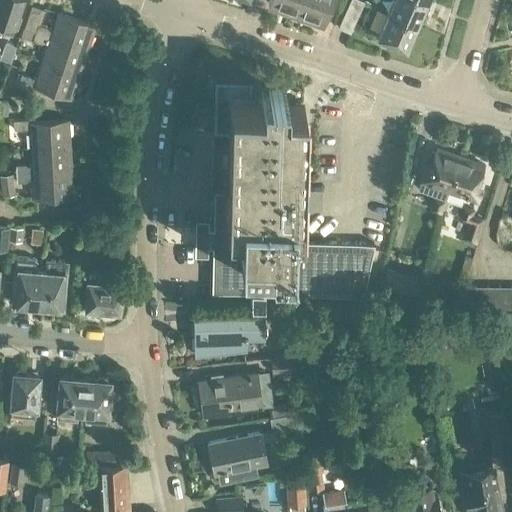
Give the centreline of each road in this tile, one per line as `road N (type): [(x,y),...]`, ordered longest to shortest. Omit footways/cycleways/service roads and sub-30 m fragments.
road 1 (residential): [(149,347),(151,170),(179,14)]
road 2 (residential): [(456,104),(179,14)]
road 3 (residential): [(175,511),(149,347)]
road 4 (residential): [(149,347),(0,336)]
